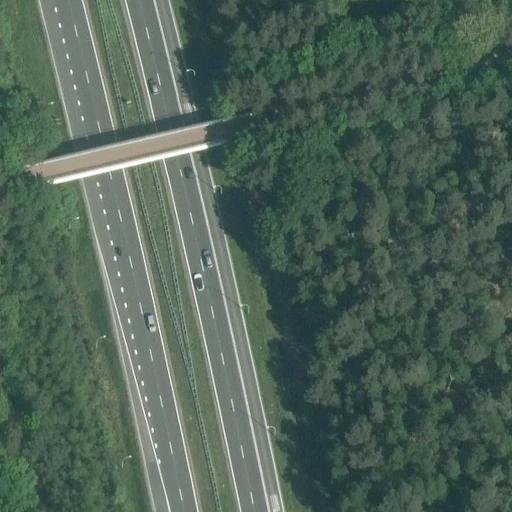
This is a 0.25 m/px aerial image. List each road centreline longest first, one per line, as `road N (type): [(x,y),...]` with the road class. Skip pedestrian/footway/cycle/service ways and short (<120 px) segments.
road 1 (trunk): [(65,0),(185,511)]
road 2 (trunk): [(255,511),(190,190),(141,0)]
